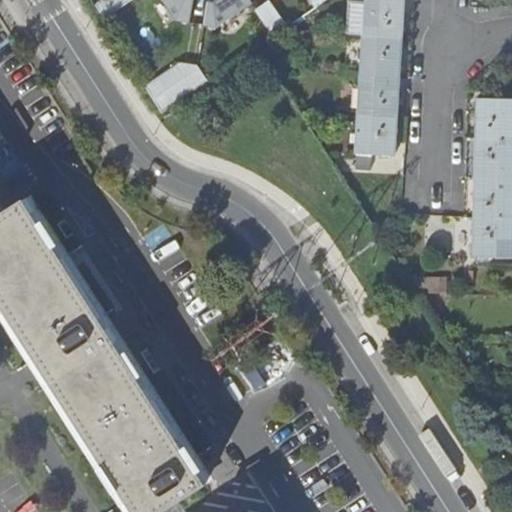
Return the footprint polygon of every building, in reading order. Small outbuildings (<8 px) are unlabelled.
[(129,0),(99,0),(92,5),(101,19),(129,0)] [(160,0),(173,20),(187,23),(191,0),(160,0)] [(248,5),(244,0),(205,0),(201,26),(213,29),(248,5)] [(327,2),(325,0),(305,0),(313,11),(327,2)] [(403,0),(365,0),(363,34),(381,36),(401,38),(403,0)] [(284,30),(266,3),(252,13),(271,39),(284,30)] [(381,36),(363,34),(361,74),(380,75),(379,76),(399,77),(401,38),(381,36)] [(180,64),(144,89),(159,115),(205,84),(195,68),(180,64)] [(380,75),(361,74),(358,115),(378,116),(378,115),(396,117),(399,77),(379,76),(380,75)] [(511,139),(511,99),(477,98),(476,138),(511,139)] [(378,116),(358,115),(356,154),(394,157),(396,117),(378,115),(378,116)] [(511,179),(511,139),(476,138),(475,177),(511,179)] [(511,179),(475,177),(474,217),(511,218),(511,179)] [(164,511),(207,485),(24,199),(0,214),(0,305),(38,366),(132,511),(164,511)] [(511,258),(511,218),(474,217),(473,257),(511,258)]
